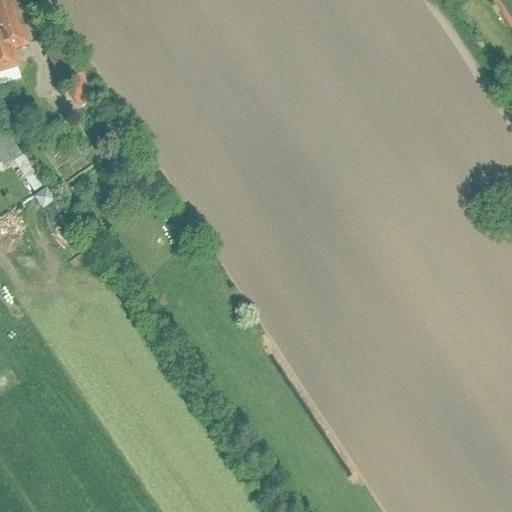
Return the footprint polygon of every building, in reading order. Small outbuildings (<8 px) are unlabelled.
[(511,0),(491,0),(511,32),(511,0)] [(0,8),(0,75),(18,70),(13,53),(28,49),(22,29),(19,30),(12,5),(0,8)] [(42,55),(63,88),(81,77),(82,76),(62,44),(42,55)] [(26,70),(2,76),(5,88),(29,82),(26,70)] [(0,155),(6,164),(19,155),(12,145),(9,148),(2,136),(0,137),(0,153),(0,154),(0,153),(0,155)] [(22,157),(11,164),(34,197),(31,199),(40,211),(42,210),(49,221),(59,215),(51,204),(53,203),(22,157)]
